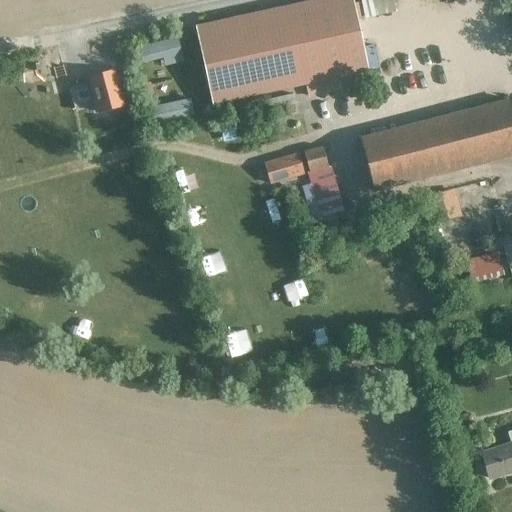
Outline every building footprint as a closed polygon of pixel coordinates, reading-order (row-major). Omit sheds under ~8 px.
[(352,0),(312,0),(194,26),(211,104),(367,70),(352,0)] [(97,112),(123,105),(113,70),(88,77),(97,112)] [(511,115),(508,99),(479,106),(360,137),(374,191),(511,154),(511,115)] [(321,146),(302,151),(308,171),(307,172),(322,221),(344,214),(329,166),(327,166),(321,146)] [(302,175),(296,155),(264,164),(270,184),(302,175)] [(495,448),(497,456),(486,459),(485,458),(482,459),(488,478),(511,470),(511,430),(506,432),(509,444),(495,448)]
